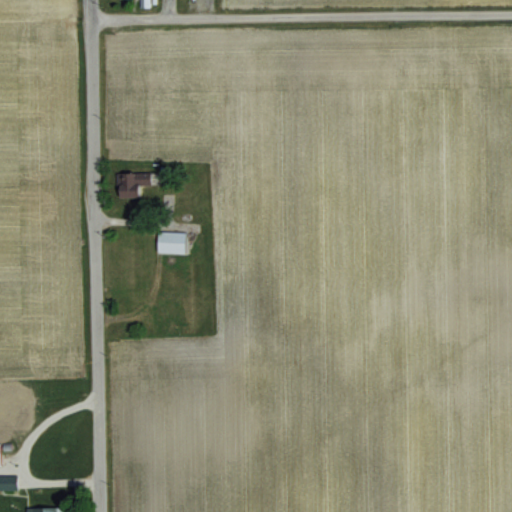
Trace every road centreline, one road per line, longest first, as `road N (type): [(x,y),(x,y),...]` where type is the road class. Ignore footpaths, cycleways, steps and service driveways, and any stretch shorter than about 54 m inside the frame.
road 1 (residential): [(100,511),(91,0)]
road 2 (residential): [(92,20),(511,12)]
